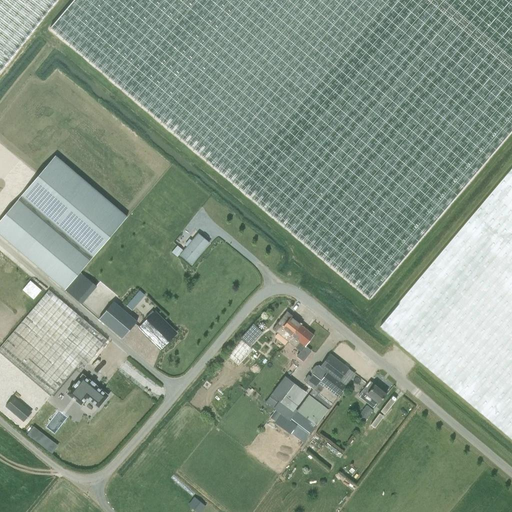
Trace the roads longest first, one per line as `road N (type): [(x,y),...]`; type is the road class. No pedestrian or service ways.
road 1 (unclassified): [(511,476),(307,305),(271,288),(86,498)]
road 2 (unknown): [(177,393),(0,248)]
